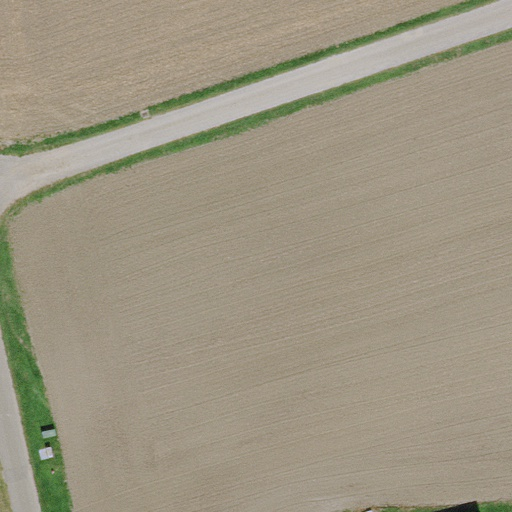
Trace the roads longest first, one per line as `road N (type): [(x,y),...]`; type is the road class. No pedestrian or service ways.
road 1 (track): [(0,185),(511,16)]
road 2 (unclassified): [(32,511),(0,360)]
